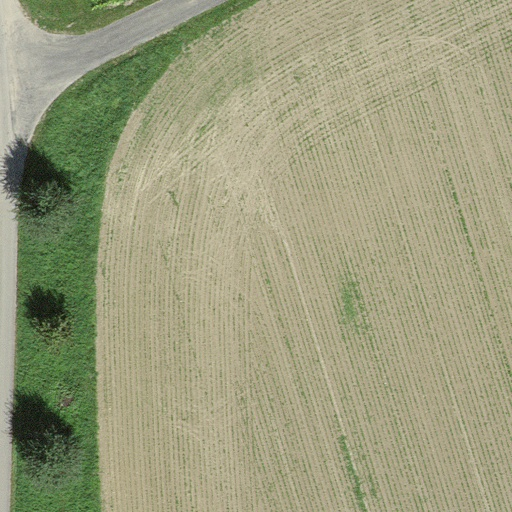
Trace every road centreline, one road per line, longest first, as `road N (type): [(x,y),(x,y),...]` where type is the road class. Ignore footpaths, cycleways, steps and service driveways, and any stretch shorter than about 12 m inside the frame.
road 1 (residential): [(0,92),(0,511)]
road 2 (track): [(0,92),(202,0)]
